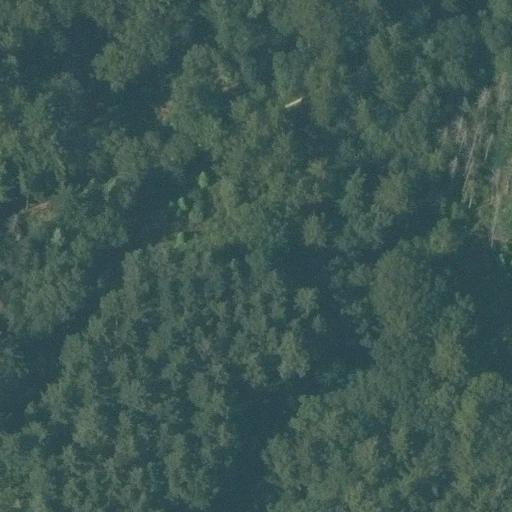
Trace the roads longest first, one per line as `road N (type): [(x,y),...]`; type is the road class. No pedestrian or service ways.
road 1 (track): [(511,12),(99,172),(44,0)]
road 2 (track): [(511,458),(408,299),(372,288),(123,261),(99,172)]
